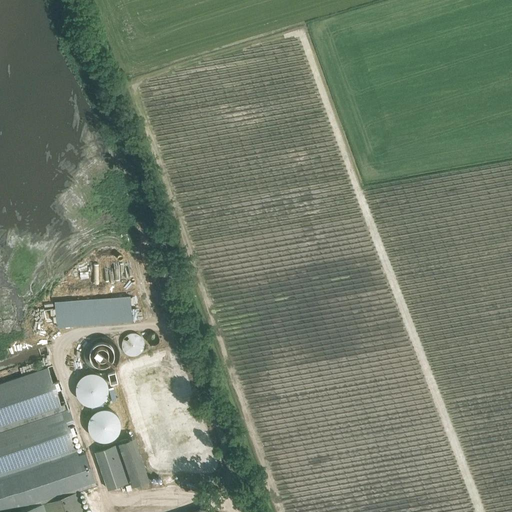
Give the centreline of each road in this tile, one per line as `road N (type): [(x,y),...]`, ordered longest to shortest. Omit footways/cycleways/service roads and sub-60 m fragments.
road 1 (unknown): [(234,508),(184,351),(163,328),(144,325),(62,352),(89,479)]
road 2 (unknown): [(234,508),(103,501),(89,479)]
